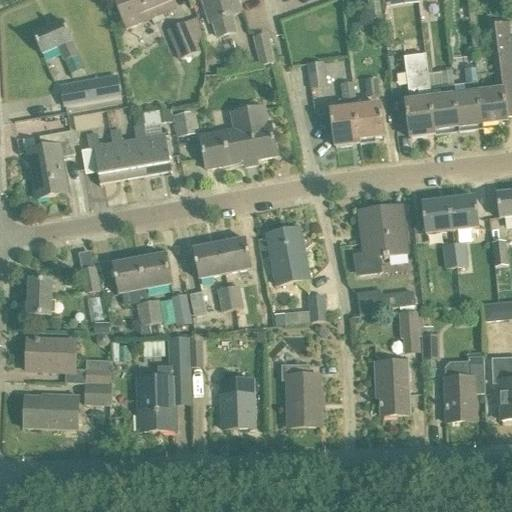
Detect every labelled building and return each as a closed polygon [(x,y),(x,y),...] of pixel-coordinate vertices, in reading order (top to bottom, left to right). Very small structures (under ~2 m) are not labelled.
[(125,31),(175,11),(171,0),(117,0),(113,2),(125,31)] [(237,34),(232,18),(241,15),(235,0),(202,0),(210,25),(211,24),(216,41),(237,34)] [(416,0),(390,0),(391,9),(417,5),(416,0)] [(78,56),(72,42),(63,22),(33,36),(42,56),(57,49),(63,63),(78,56)] [(178,61),(198,53),(186,24),(166,32),(178,61)] [(496,76),(511,73),(511,58),(508,25),(490,27),(496,76)] [(435,133),(430,89),(429,89),(425,56),(404,59),(408,93),(418,92),(419,101),(406,103),(411,136),(435,133)] [(310,91),(327,89),(323,64),(306,66),(310,91)] [(483,127),(479,94),(476,69),(464,71),(466,86),(465,86),(466,96),(455,97),(459,130),(483,127)] [(455,97),(452,71),(439,73),(441,88),(430,89),(435,133),(459,130),(455,97)] [(64,110),(121,99),(118,77),(60,87),(64,110)] [(353,84),(352,84),(351,84),(350,77),(341,79),(342,85),(339,86),(341,102),(355,101),(353,84)] [(353,84),(355,101),(379,98),(377,81),(365,83),(365,80),(352,82),(352,84),(353,84)] [(479,94),(483,127),(507,124),(503,91),(479,94)] [(356,109),(360,142),(384,139),(380,106),(356,109)] [(335,145),(360,142),(356,109),(331,112),(335,145)] [(173,124),(171,111),(157,114),(159,127),(173,124)] [(132,117),(134,130),(144,128),(147,127),(145,116),(145,114),(132,117)] [(147,129),(159,127),(157,114),(145,116),(147,127),(147,129)] [(175,125),(192,122),(191,114),(173,117),(175,125)] [(112,131),(112,118),(82,120),(82,132),(112,131)] [(142,142),(148,177),(172,173),(166,137),(146,141),(144,128),(134,130),(136,143),(142,142)] [(207,172),(240,165),(234,131),(200,137),(207,172)] [(142,142),(136,143),(123,145),(121,132),(110,134),(112,147),(118,146),(124,182),(148,177),(142,142)] [(118,146),(112,147),(100,149),(97,134),(86,136),(89,151),(94,150),(100,186),(124,182),(118,146)] [(37,201),(68,195),(59,148),(28,153),(37,201)] [(511,193),(496,196),(500,221),(511,219),(511,193)] [(449,202),(453,233),(480,230),(476,199),(449,202)] [(425,237),(453,233),(449,202),(421,206),(425,237)] [(355,278),(382,275),(380,260),(409,256),(403,208),(358,213),(363,256),(353,257),(355,278)] [(301,261),(296,231),(267,237),(277,288),(310,282),(305,260),(301,261)] [(220,246),(226,276),(252,271),(246,241),(220,246)] [(506,250),(505,243),(491,245),(494,269),(508,268),(508,267),(511,266),(511,261),(511,249),(506,250)] [(199,282),(226,276),(220,246),(193,251),(199,282)] [(454,247),(457,269),(468,268),(465,246),(454,247)] [(444,271),(457,269),(454,247),(442,248),(444,271)] [(139,261),(145,292),(172,286),(166,256),(139,261)] [(118,297),(145,292),(139,261),(112,267),(118,297)] [(84,296),(101,293),(96,269),(80,272),(84,296)] [(51,318),(53,283),(29,282),(28,317),(51,318)] [(228,290),(233,312),(244,310),(239,288),(228,290)] [(221,315),(233,312),(228,290),(217,292),(221,315)] [(381,297),(380,293),(357,296),(360,318),(384,315),(383,312),(415,308),(413,293),(381,297)] [(194,318),(207,315),(202,294),(189,297),(194,318)] [(177,329),(192,326),(186,296),(170,299),(177,329)] [(272,314),(275,329),(311,326),(311,325),(327,324),(324,298),(308,299),(309,313),(277,316),(277,313),(272,314)] [(99,299),(87,301),(91,322),(103,320),(99,299)] [(152,327),(151,327),(154,342),(170,339),(169,331),(164,332),(162,325),(163,325),(158,303),(148,305),(152,327)] [(141,329),(151,327),(152,327),(148,305),(136,307),(141,329)] [(501,306),(483,307),(485,325),(502,323),(501,306)] [(421,340),(420,319),(417,319),(417,315),(399,315),(400,341),(421,340)] [(420,319),(421,340),(422,363),(441,362),(440,337),(432,338),(432,329),(422,329),(422,319),(420,319)] [(109,335),(109,325),(94,324),(94,335),(109,335)] [(195,340),(189,340),(190,370),(195,370),(196,370),(204,369),(203,339),(195,340)] [(139,434),(175,433),(174,384),(191,384),(190,370),(189,340),(168,341),(169,368),(155,369),(156,381),(138,381),(139,434)] [(74,375),(76,343),(55,342),(55,346),(28,345),(27,373),(74,375)] [(143,360),(165,359),(164,343),(143,344),(143,360)] [(446,425),(476,424),(475,387),(485,387),(483,354),(468,355),(468,364),(449,364),(444,370),(444,381),(446,425)] [(85,386),(111,387),(111,363),(85,363),(85,386)] [(409,417),(407,364),(376,365),(377,390),(381,389),(382,418),(409,417)] [(288,430),(321,429),(321,378),(287,379),(288,430)] [(222,432),(255,430),(253,383),(221,384),(222,432)] [(501,423),(511,422),(511,383),(499,384),(501,423)] [(110,409),(111,387),(85,386),(84,408),(110,409)] [(77,433),(79,399),(49,398),(49,400),(26,399),(24,431),(77,433)]
